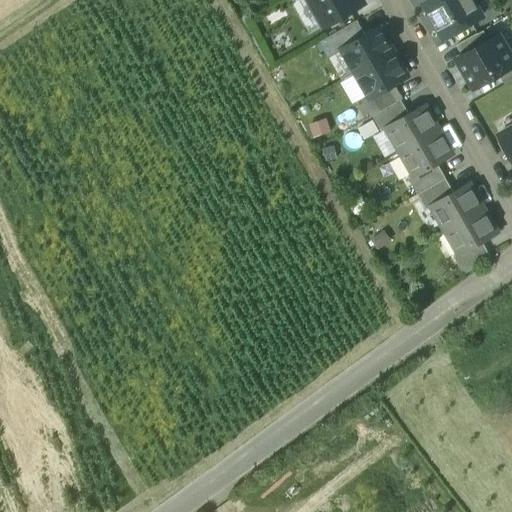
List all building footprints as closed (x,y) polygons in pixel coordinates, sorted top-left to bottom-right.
[(309,0),(324,25),(364,3),(362,0),(309,0)] [(430,0),(424,3),(444,38),(482,16),(473,0),(430,0)] [(357,20),(326,38),(335,54),(342,50),(342,49),(366,35),(357,20)] [(366,35),(342,49),(342,50),(356,73),(394,51),(380,27),(366,35)] [(477,33),(457,44),(463,55),(483,44),(477,33)] [(463,55),(456,59),(473,88),(499,74),(511,66),(511,56),(500,34),(483,44),(463,55)] [(394,51),(356,73),(369,97),(370,97),(394,83),(408,75),(394,51)] [(511,66),(499,74),(505,84),(511,80),(511,66)] [(394,83),(370,97),(369,97),(362,101),(371,116),(401,99),(403,98),(394,83)] [(401,99),(373,115),(382,131),(387,128),(387,127),(409,114),(401,99)] [(439,129),(425,105),(409,114),(387,127),(387,128),(400,151),(439,129)] [(511,126),(499,134),(511,156),(511,126)] [(439,129),(400,151),(414,175),(414,176),(437,163),(453,154),(439,129)] [(437,163),(414,176),(414,175),(409,178),(418,193),(446,178),(437,163)] [(454,192),(446,178),(418,193),(427,209),(432,206),(431,205),(454,192)] [(454,192),(431,205),(432,206),(445,230),(484,208),(470,183),(454,192)] [(484,208),(445,230),(459,253),(459,254),(482,241),(498,232),(484,208)] [(482,241),(459,254),(459,253),(453,256),(464,274),(490,256),(482,241)]
